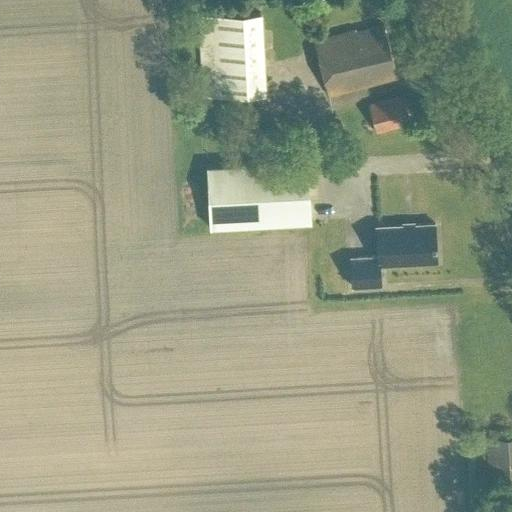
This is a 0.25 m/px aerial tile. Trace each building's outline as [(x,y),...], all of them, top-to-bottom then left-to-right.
[(266,93),(262,12),(199,15),(202,96),(266,93)] [(383,22),(356,30),(355,27),(313,39),(328,94),(397,75),(383,22)] [(403,94),(368,103),(375,130),(410,121),(403,94)] [(211,167),(214,228),(314,223),(311,162),(211,167)] [(379,264),(437,261),(435,222),(413,223),(413,225),(404,226),(404,224),(376,225),(377,255),(350,256),(352,285),(381,284),(379,264)] [(511,487),(511,435),(484,436),(486,488),(511,487)]
